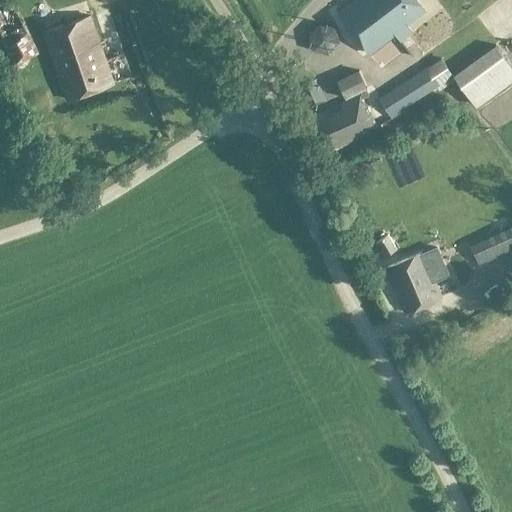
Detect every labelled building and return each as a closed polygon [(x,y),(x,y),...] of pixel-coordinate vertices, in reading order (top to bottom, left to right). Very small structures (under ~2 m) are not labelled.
[(426,10),(417,0),(356,0),(338,14),(369,54),(398,32),(403,38),(412,31),(407,25),(426,10)] [(511,0),(477,0),(472,4),(492,33),(511,18),(511,0)] [(40,52),(14,5),(0,12),(0,46),(11,68),(40,52)] [(67,97),(111,83),(90,18),(46,32),(67,97)] [(320,24),(310,35),(313,50),(329,54),(340,43),(335,27),(320,24)] [(511,80),(511,66),(496,45),(455,75),(477,106),(511,80)] [(439,89),(455,79),(441,58),(379,99),(392,119),(405,111),(403,107),(437,85),(439,89)] [(377,127),(360,95),(340,105),(342,109),(331,114),(329,110),(306,121),(324,155),(377,127)] [(511,226),(471,245),(480,265),(511,249),(511,226)] [(388,234),(375,242),(384,256),(397,248),(388,234)] [(440,298),(421,253),(387,268),(407,313),(440,298)]
